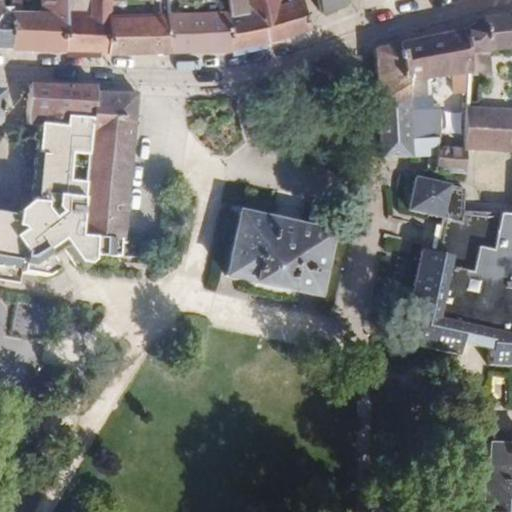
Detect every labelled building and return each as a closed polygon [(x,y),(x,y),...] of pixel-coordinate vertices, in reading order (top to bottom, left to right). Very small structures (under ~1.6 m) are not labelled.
[(0,46),(10,47),(10,0),(7,0),(6,2),(6,11),(4,11),(0,1),(0,46)] [(10,0),(10,47),(63,49),(64,0),(40,0),(40,12),(13,11),(13,0),(10,0)] [(64,0),(63,49),(106,50),(107,15),(107,0),(64,0)] [(107,0),(107,15),(106,50),(106,53),(168,51),(165,0),(107,0)] [(226,10),(224,0),(165,0),(168,51),(229,49),(231,49),(226,10)] [(224,0),(226,10),(231,49),(265,40),(257,5),(248,6),(247,0),(224,0)] [(247,0),(248,6),(257,5),(265,40),(309,29),(302,0),(247,0)] [(316,0),(319,13),(344,4),(343,0),(316,0)] [(511,16),(482,19),(467,30),(470,53),(488,51),(511,48),(511,111),(467,109),(465,149),(511,152),(511,16)] [(470,53),(467,30),(399,45),(405,80),(468,74),(471,74),(470,53)] [(412,157),(434,156),(435,147),(436,139),(411,140),(408,99),(405,80),(399,45),(374,51),(380,159),(413,158),(412,157)] [(488,51),(470,53),(471,74),(491,74),(488,51)] [(92,256),(109,257),(118,258),(119,240),(80,237),(93,95),(96,93),(96,86),(27,85),(27,91),(26,112),(26,125),(39,126),(37,151),(39,152),(34,208),(28,212),(23,216),(0,211),(0,280),(18,284),(20,273),(45,277),(51,274),(54,264),(50,259),(58,253),(65,248),(78,264),(88,266),(92,263),(92,256)] [(119,240),(122,240),(135,106),(136,94),(96,93),(93,95),(80,237),(119,240)] [(411,140),(436,139),(439,138),(438,110),(432,110),(432,98),(408,99),(411,140)] [(433,173),(464,174),(465,149),(435,147),(434,156),(433,173)] [(511,366),(511,213),(462,212),(463,190),(415,179),(408,211),(440,218),(439,227),(434,226),(429,249),(434,249),(432,254),(420,251),(399,343),(456,356),(459,343),(489,350),(488,365),(511,366)] [(277,218),(299,223),(302,210),(280,205),(277,218)] [(334,231),(299,223),(277,218),(242,210),(227,274),(258,281),(256,289),(288,297),(290,288),(320,295),(334,231)] [(511,511),(511,443),(494,443),(492,478),(488,478),(486,511),(511,511)]
